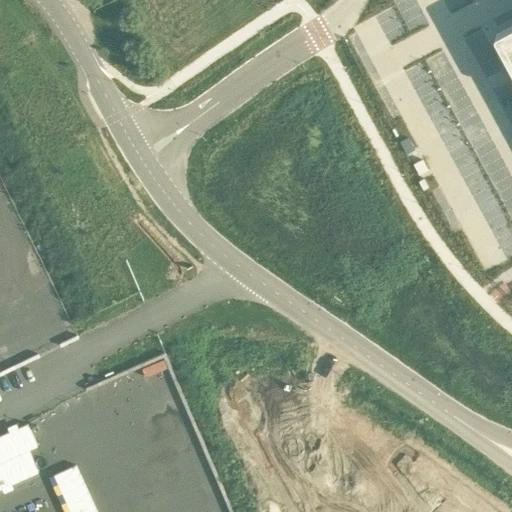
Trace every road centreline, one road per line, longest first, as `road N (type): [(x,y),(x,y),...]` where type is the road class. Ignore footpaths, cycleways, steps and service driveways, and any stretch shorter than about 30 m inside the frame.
road 1 (tertiary): [(237,265),(494,444)]
road 2 (unclassified): [(359,0),(140,159)]
road 3 (tertiary): [(140,159),(47,0)]
road 4 (tertiary): [(237,265),(197,231),(140,159)]
